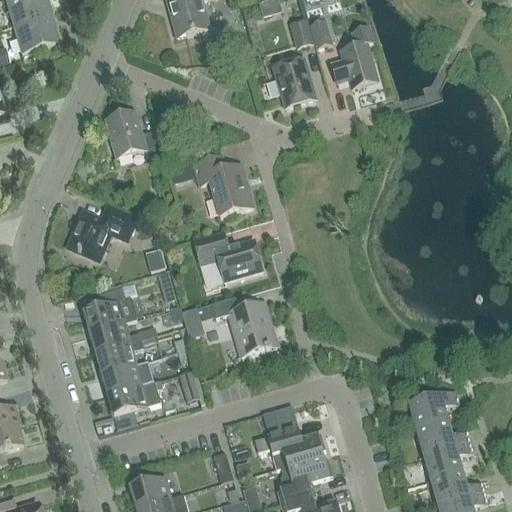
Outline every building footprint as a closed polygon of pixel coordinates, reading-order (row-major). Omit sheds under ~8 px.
[(15,0),(6,3),(14,30),(52,19),(46,0),(15,0)] [(166,0),(178,42),(210,33),(203,5),(217,1),(216,0),(166,0)] [(269,5),(260,8),(264,21),(272,19),(269,5)] [(52,19),(14,30),(21,57),(60,46),(52,19)] [(291,30),(298,53),(313,49),(306,26),(291,30)] [(311,30),(317,54),(333,49),(326,26),(311,30)] [(368,50),(374,48),(370,33),(356,37),(353,41),(356,52),(341,56),(344,65),(332,69),(338,89),(349,85),(352,95),(379,87),(368,50)] [(274,73),(286,114),(317,105),(305,64),(274,73)] [(145,154),(149,168),(166,163),(158,134),(142,139),(136,117),(107,126),(117,162),(145,154)] [(195,168),(201,190),(211,187),(221,221),(254,212),(242,170),(226,174),(222,161),(195,168)] [(69,252),(100,265),(111,238),(128,245),(137,223),(108,211),(103,225),(84,217),(69,252)] [(219,265),(225,286),(263,275),(255,245),(228,252),(224,237),(194,245),(202,270),(219,265)] [(170,277),(158,280),(161,290),(173,287),(170,277)] [(84,316),(91,337),(137,323),(131,303),(127,304),(123,293),(96,300),(100,312),(84,316)] [(230,319),(242,361),(277,351),(264,308),(239,315),(235,302),(212,308),(216,323),(230,319)] [(182,317),(180,311),(172,313),(175,325),(184,322),(182,317)] [(197,313),(182,317),(184,322),(190,344),(205,339),(201,326),(197,313)] [(97,358),(141,345),(139,338),(130,340),(126,327),(91,337),(97,358)] [(175,346),(178,357),(187,355),(184,343),(175,346)] [(103,379),(138,368),(134,355),(144,353),(141,345),(97,358),(103,379)] [(187,355),(178,357),(182,369),(190,367),(187,355)] [(138,368),(103,379),(109,400),(145,389),(144,389),(138,368)] [(200,403),(193,376),(180,379),(188,406),(200,403)] [(145,389),(109,400),(116,421),(134,415),(163,407),(156,385),(144,389),(145,389)] [(449,427),(445,413),(453,411),(451,402),(447,403),(446,399),(441,400),(410,409),(417,436),(449,427)] [(451,402),(453,411),(459,409),(457,401),(451,402)] [(0,435),(17,431),(20,430),(14,409),(0,413),(0,435)] [(116,421),(114,421),(118,435),(138,429),(134,415),(116,421)] [(461,439),(453,441),(449,427),(417,436),(424,460),(456,451),(460,450),(460,448),(463,447),(461,439)] [(17,431),(0,435),(0,470),(2,470),(0,464),(0,457),(23,451),(17,431)] [(258,457),(272,453),(277,474),(281,473),(324,460),(323,456),(326,455),(321,438),(301,444),(298,432),(255,444),(258,457)] [(461,439),(463,447),(470,445),(467,437),(461,439)] [(463,477),(459,462),(467,460),(464,451),(461,452),(460,450),(456,451),(424,460),(432,486),(463,477)] [(467,460),(473,458),(471,450),(464,451),(467,460)] [(222,488),(234,484),(226,457),(214,461),(222,488)] [(280,482),(284,494),(278,496),(281,508),(306,501),(317,498),(313,487),(334,481),(329,464),(325,465),(324,460),(281,473),(283,479),(280,482)] [(475,489),(467,492),(463,477),(432,486),(439,511),(470,502),(475,501),(474,499),(478,498),(475,489)] [(166,481),(130,491),(136,511),(137,511),(172,502),(166,481)] [(475,489),(478,498),(484,496),(482,488),(475,489)] [(240,505),(239,501),(236,494),(228,496),(231,507),(240,505)] [(282,511),(338,511),(337,505),(320,510),(317,498),(306,501),(281,508),(282,511)] [(137,511),(187,511),(183,499),(172,502),(137,511)] [(13,511),(10,500),(0,502),(0,511),(38,511),(37,507),(18,511),(13,511)] [(481,510),(488,509),(485,500),(479,502),(481,510)] [(475,511),(481,510),(479,502),(475,503),(475,501),(470,502),(439,511),(475,511)]
